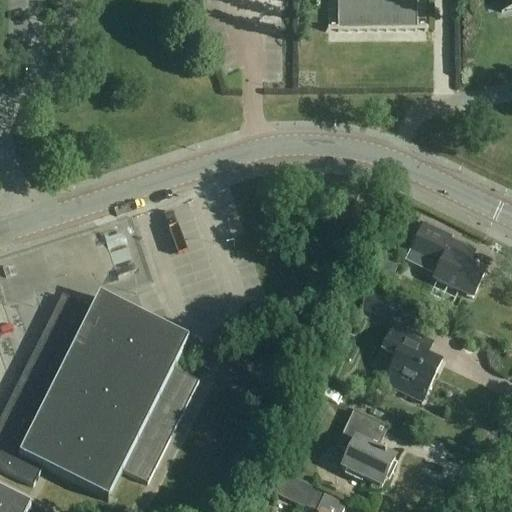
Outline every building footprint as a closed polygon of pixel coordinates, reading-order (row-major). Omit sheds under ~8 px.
[(336,0),(337,33),(416,33),(415,0),(336,0)] [(490,0),(462,0),(469,14),(492,2),(490,0)] [(511,11),(511,0),(497,0),(500,14),(511,11)] [(424,226),(406,262),(435,276),(432,282),(470,300),(483,273),(468,266),(473,253),(450,242),(447,241),(449,238),(424,226)] [(319,291),(323,283),(311,278),(307,286),(319,291)] [(365,298),(359,311),(375,319),(381,306),(365,298)] [(91,315),(61,300),(0,422),(0,511),(28,511),(29,511),(0,496),(0,475),(32,491),(41,473),(107,506),(121,476),(146,489),(197,386),(172,374),(187,345),(98,301),(91,315)] [(421,406),(441,365),(427,358),(433,345),(394,326),(379,358),(392,364),(381,387),(421,406)] [(305,404),(309,391),(294,386),(290,399),(305,404)] [(380,490),(394,461),(377,453),(388,431),(352,413),(335,448),(348,455),(341,471),(380,490)] [(302,464),(294,468),(298,477),(305,473),(302,464)] [(306,480),(351,499),(356,487),(312,468),(306,480)] [(321,511),(328,497),(281,475),(271,496),(307,511),(321,511)]
